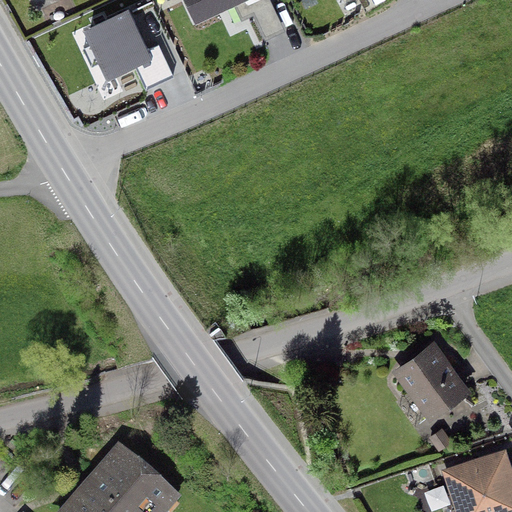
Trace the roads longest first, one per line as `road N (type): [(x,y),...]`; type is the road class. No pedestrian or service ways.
road 1 (residential): [(445,291),(0,421)]
road 2 (tertiary): [(66,172),(207,388),(306,511)]
road 3 (residential): [(66,172),(444,0)]
road 4 (tertiary): [(0,64),(66,172)]
road 5 (residential): [(511,396),(445,291)]
